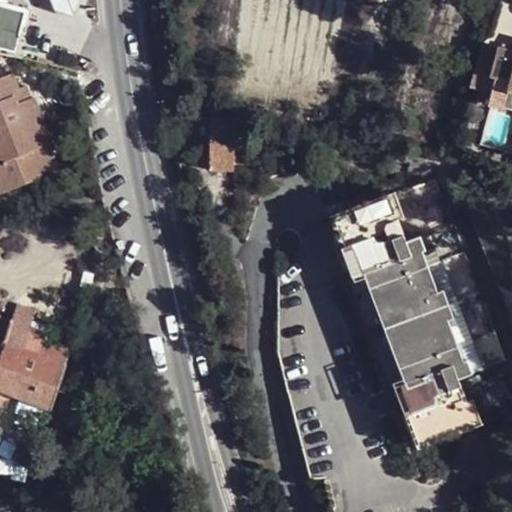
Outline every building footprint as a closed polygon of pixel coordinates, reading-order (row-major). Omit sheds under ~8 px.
[(51,0),(54,6),(56,12),(73,17),(82,0),(51,0)] [(0,47),(16,52),(25,13),(0,7),(0,47)] [(511,50),(502,48),(494,77),(498,79),(491,104),(499,106),(507,109),(511,93),(511,92),(511,50)] [(0,79),(0,130),(40,113),(34,98),(31,99),(19,103),(17,95),(21,93),(20,89),(15,74),(0,79)] [(27,86),(20,89),(21,93),(17,95),(19,103),(31,99),(27,86)] [(0,130),(0,195),(53,173),(48,160),(44,158),(42,159),(39,149),(50,146),(53,144),(40,113),(0,130)] [(235,164),(257,165),(258,145),(235,144),(236,119),(221,119),(221,113),(213,113),(211,170),(235,171),(235,164)] [(55,157),(50,146),(39,149),(42,159),(44,158),(48,160),(55,157)] [(395,192),(379,198),(380,201),(391,197),(399,219),(405,218),(395,192)] [(379,198),(339,213),(351,246),(362,273),(354,276),(345,280),(366,335),(386,391),(400,385),(408,406),(394,411),(409,451),(466,430),(465,427),(476,423),(468,402),(459,379),(473,374),(467,359),(464,361),(458,346),(448,319),(438,292),(428,266),(423,252),(427,251),(421,236),(405,242),(397,220),(399,219),(391,197),(380,201),(379,198)] [(351,246),(339,213),(331,216),(343,249),(351,246)] [(343,249),(354,276),(362,273),(351,246),(343,249)] [(444,290),(438,292),(448,319),(454,317),(444,290)] [(36,311),(18,305),(13,319),(0,314),(0,318),(8,337),(0,360),(0,387),(51,406),(70,349),(45,339),(47,332),(31,326),(36,311)] [(386,391),(394,411),(408,406),(400,385),(386,391)] [(474,400),(468,402),(476,423),(465,427),(466,430),(483,424),(474,400)]
